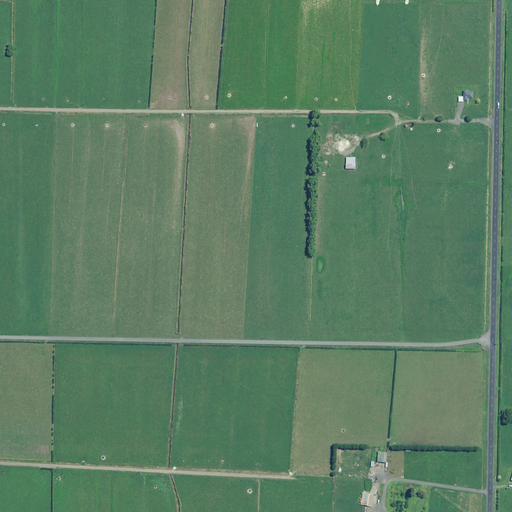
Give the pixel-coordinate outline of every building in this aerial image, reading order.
[(467,91),(463,91),(463,97),(458,97),(458,102),(464,102),(464,101),(468,101),(468,98),(473,98),(473,92),(467,92),(467,91)] [(472,145),(461,145),(461,147),(457,146),(457,153),(471,153),(472,145)] [(355,169),(356,158),(346,157),(346,169),(355,169)] [(386,462),(387,452),(378,451),(377,462),(386,463),(385,468),(388,468),(388,463),(386,462)] [(362,493),(361,499),(360,498),(360,500),(361,500),(360,505),(371,507),(373,494),(362,493)] [(416,502),(416,503),(413,502),(411,511),(421,511),(422,504),(420,503),(420,502),(416,502)]
